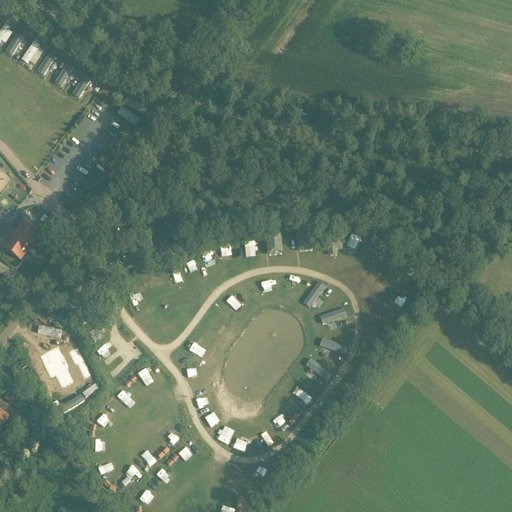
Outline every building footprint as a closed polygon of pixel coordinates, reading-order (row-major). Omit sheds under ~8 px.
[(0,28),(0,41),(6,43),(11,33),(1,27),(0,28)] [(17,33),(4,52),(12,57),(24,38),(17,33)] [(32,43),(22,60),(34,66),(44,50),(32,43)] [(45,77),(55,57),(47,53),(37,73),(45,77)] [(61,88),(73,69),(65,65),(54,83),(61,88)] [(79,99),(89,84),(82,79),(72,94),(79,99)] [(95,131),(103,136),(101,139),(108,144),(120,125),(112,120),(113,118),(106,113),(95,131)] [(37,224),(32,230),(24,223),(5,248),(20,260),(34,242),(36,243),(45,230),(37,224)] [(280,254),(280,237),(265,237),(265,254),(280,254)] [(0,290),(2,292),(10,282),(0,274),(0,290)] [(338,305),(342,299),(335,293),(330,299),(338,305)] [(66,370),(69,369),(58,347),(38,357),(49,379),(55,376),(61,388),(72,382),(66,370)] [(68,354),(74,365),(77,364),(83,377),(88,374),(76,350),(68,354)] [(18,409),(23,402),(10,391),(4,398),(18,409)] [(0,428),(9,417),(0,410),(0,428)]
